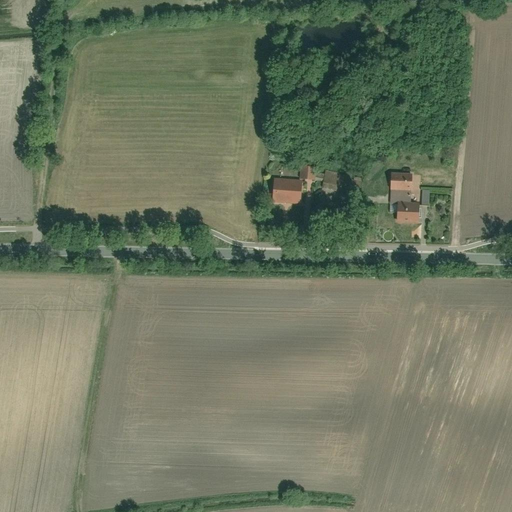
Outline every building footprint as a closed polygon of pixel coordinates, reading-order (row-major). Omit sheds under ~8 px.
[(392,174),(391,189),(398,189),(411,190),(412,175),(392,174)] [(329,207),(376,209),(377,192),(331,190),(331,182),(314,181),(314,193),(330,194),(329,207)] [(275,183),(274,208),(301,209),(302,184),(275,183)] [(411,190),(398,189),(397,222),(418,222),(418,204),(411,204),(411,190)] [(421,189),(421,207),(436,207),(436,189),(421,189)]
